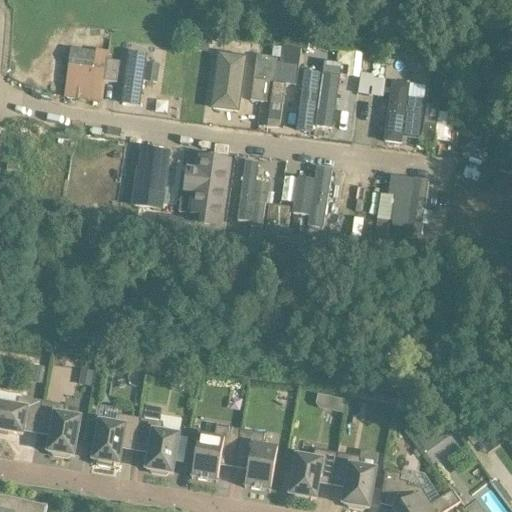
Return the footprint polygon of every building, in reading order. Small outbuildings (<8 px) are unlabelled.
[(66,71),(91,74),(94,57),(69,53),(66,71)] [(152,61),(123,58),(117,107),(146,110),(152,61)] [(215,59),(209,111),(234,114),(240,62),(215,59)] [(264,86),(265,86),(272,87),(274,87),(276,69),(277,63),(277,62),(276,62),(256,59),(256,61),(253,84),(264,86)] [(103,86),(115,88),(118,67),(106,65),(103,86)] [(274,87),(284,88),(295,89),(297,71),(276,69),(274,87)] [(323,77),(298,74),(291,132),(317,135),(323,77)] [(264,86),(253,84),(250,105),(262,106),(264,86)] [(385,84),(376,141),(413,147),(422,90),(385,84)] [(272,87),(265,86),(264,86),(262,106),(270,107),(272,87)] [(272,87),(270,107),(282,109),(284,88),(274,87),(272,87)] [(426,108),(438,110),(441,89),(429,87),(426,108)] [(426,108),(423,129),(436,130),(438,110),(426,108)] [(436,130),(423,129),(421,150),(433,152),(436,130)] [(165,214),(171,153),(140,150),(134,211),(165,214)] [(232,164),(204,160),(194,220),(222,224),(232,164)] [(272,167),(246,163),(237,218),(264,222),(272,167)] [(332,179),(306,174),(300,213),(311,215),(309,231),(323,234),(332,179)] [(434,186),(411,183),(403,247),(426,250),(434,186)] [(189,202),(181,201),(179,201),(177,217),(178,218),(187,219),(189,202)] [(268,210),(265,230),(276,232),(279,211),(268,210)] [(276,232),(287,233),(290,212),(279,211),(276,232)] [(292,231),(304,233),(307,221),(294,219),(292,231)] [(375,245),(386,246),(388,225),(377,224),(376,231),(375,245)] [(273,249),(296,253),(299,237),(276,234),(273,249)] [(391,273),(391,270),(393,259),(394,254),(374,251),(373,251),(373,256),(371,270),(391,273)] [(398,251),(396,271),(395,276),(416,278),(419,253),(418,253),(398,251)] [(44,370),(31,368),(28,384),(41,386),(44,370)] [(93,374),(81,372),(79,387),(91,389),(93,374)] [(349,384),(347,399),(358,402),(361,386),(349,384)] [(37,437),(42,405),(20,401),(15,410),(0,407),(0,433),(22,438),(24,429),(37,431),(36,437),(37,437)] [(345,403),(334,401),(333,408),(337,415),(343,416),(345,403)] [(42,405),(37,437),(38,432),(51,434),(48,456),(51,456),(53,459),(67,461),(69,460),(73,460),(80,422),(66,419),(64,409),(42,405)] [(144,421),(160,424),(161,418),(162,411),(146,408),(144,421)] [(135,454),(141,422),(119,418),(114,428),(100,425),(93,464),(97,464),(96,468),(114,472),(114,467),(118,468),(122,446),(135,449),(134,454),(135,454)] [(427,456),(445,443),(427,418),(409,431),(427,456)] [(181,437),(182,420),(166,419),(164,436),(181,437)] [(141,422),(135,454),(136,455),(137,449),(150,451),(146,473),(150,474),(152,476),(165,478),(168,477),(172,478),(178,439),(164,436),(163,426),(141,422)] [(469,428),(472,434),(484,450),(501,439),(495,430),(469,428)] [(234,471),(240,433),(216,429),(214,441),(199,438),(192,478),(191,478),(191,481),(217,485),(218,483),(217,483),(221,462),(234,464),(233,471),(234,471)] [(511,432),(502,434),(510,445),(508,447),(511,452),(511,432)] [(240,433),(234,471),(236,465),(249,467),(245,488),(244,488),(244,490),(270,495),(270,493),(278,453),(263,450),(265,438),(240,433)] [(332,489),(337,457),(316,453),(311,462),(297,460),(290,498),(294,499),(293,503),(311,506),(311,502),(315,503),(319,481),(332,483),(331,489),(332,489)] [(337,457),(332,489),(333,489),(334,484),(347,486),(343,508),(347,508),(348,511),(356,511),(363,511),(364,511),(367,511),(368,511),(375,474),(361,471),(360,461),(337,457)] [(451,511),(461,506),(452,494),(428,509),(419,494),(408,492),(409,484),(401,483),(402,477),(385,475),(379,508),(381,508),(382,503),(394,505),(394,509),(395,511),(451,511)] [(511,503),(497,484),(492,487),(507,507),(511,503)] [(47,511),(49,506),(0,495),(0,511),(47,511)]
